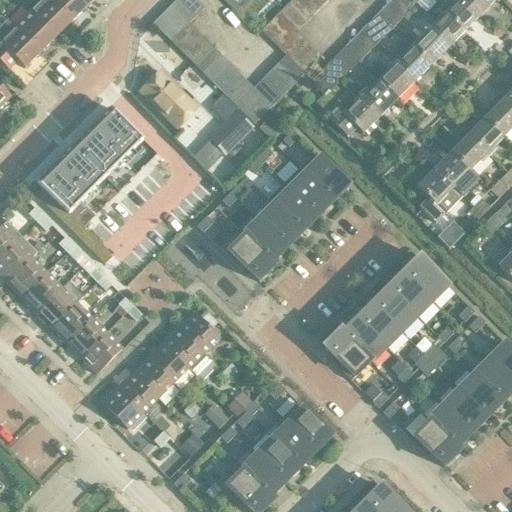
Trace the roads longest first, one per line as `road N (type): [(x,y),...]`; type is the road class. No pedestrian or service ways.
road 1 (residential): [(0,177),(108,66),(121,17),(138,0)]
road 2 (residential): [(270,329),(383,442)]
road 3 (residential): [(109,462),(0,352)]
road 4 (residential): [(372,227),(270,329)]
